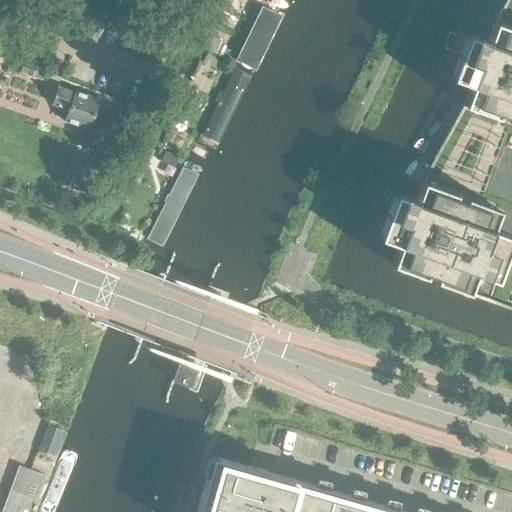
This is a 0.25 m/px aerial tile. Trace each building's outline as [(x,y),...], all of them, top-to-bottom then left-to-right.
[(278,14),(259,4),(232,58),(251,67),(278,14)] [(464,105),(511,123),(511,28),(495,22),(487,42),(467,34),(451,78),(471,85),(464,105)] [(248,77),(230,68),(195,141),(213,150),(248,77)] [(74,92),(57,86),(51,104),(67,109),(63,121),(89,130),(92,120),(103,124),(110,105),(99,101),(99,99),(74,90),(74,92)] [(196,174),(180,166),(145,239),(161,247),(196,174)] [(391,264),(466,292),(466,293),(469,294),(469,293),(489,300),(511,237),(511,236),(492,229),(498,212),(499,212),(499,210),(422,181),(415,201),(395,193),(379,237),(399,244),(391,264)] [(190,386),(194,374),(189,372),(190,368),(179,364),(173,380),(190,386)] [(408,511),(211,456),(195,511),(408,511)] [(26,511),(40,474),(18,465),(0,511),(26,511)]
